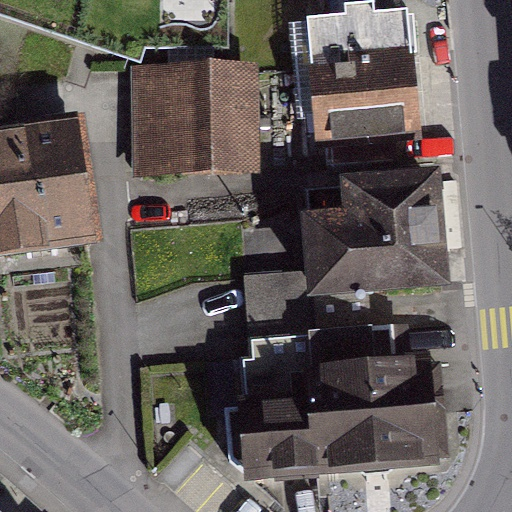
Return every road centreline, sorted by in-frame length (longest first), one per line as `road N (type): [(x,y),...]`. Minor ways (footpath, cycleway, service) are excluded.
road 1 (unknown): [(101,501),(116,461),(124,382),(120,213),(105,108),(85,70)]
road 2 (residential): [(511,335),(479,0)]
road 3 (residential): [(0,417),(114,511)]
